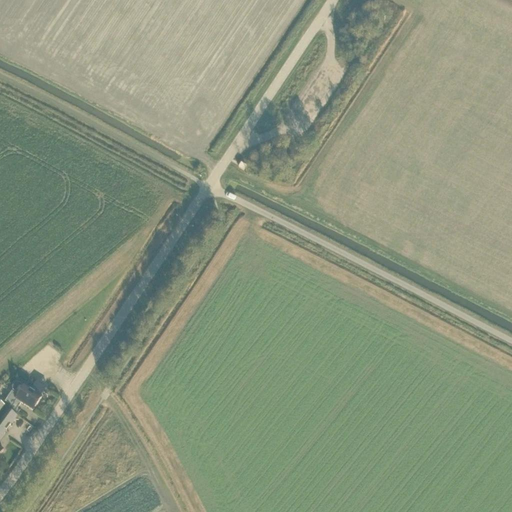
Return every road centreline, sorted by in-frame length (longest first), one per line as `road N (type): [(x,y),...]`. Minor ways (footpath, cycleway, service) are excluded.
road 1 (tertiary): [(0,493),(208,187)]
road 2 (unclassified): [(511,342),(208,187)]
road 3 (tertiary): [(208,187),(333,0)]
